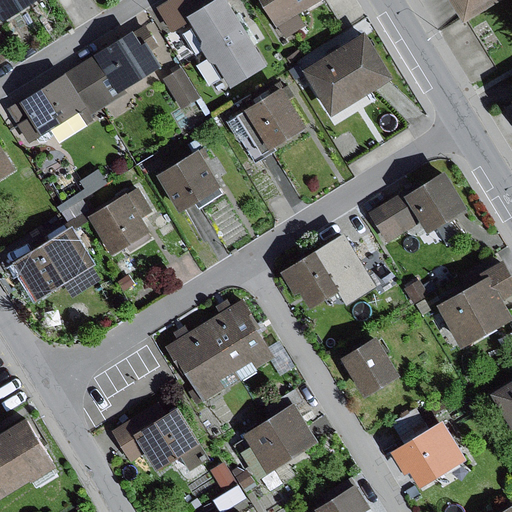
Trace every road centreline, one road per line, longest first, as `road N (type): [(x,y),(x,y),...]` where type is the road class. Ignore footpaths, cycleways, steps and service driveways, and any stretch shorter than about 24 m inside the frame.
road 1 (residential): [(399,511),(246,258)]
road 2 (residential): [(246,258),(463,123)]
road 3 (residential): [(49,386),(246,258)]
road 4 (residential): [(0,91),(144,0)]
road 5 (residential): [(463,123),(387,0)]
road 6 (residential): [(49,386),(119,511)]
